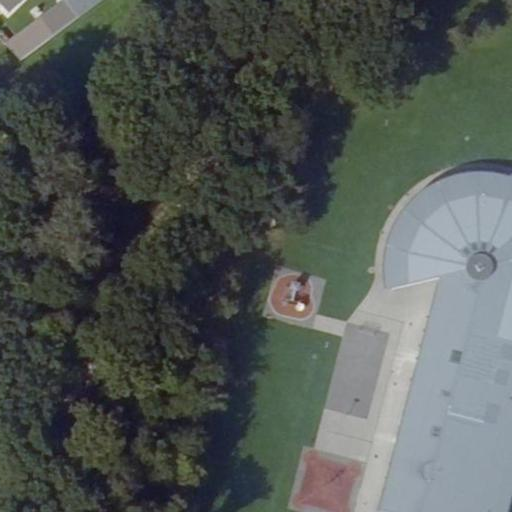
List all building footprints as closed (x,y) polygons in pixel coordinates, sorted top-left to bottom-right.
[(0,0),(0,11),(2,10),(10,18),(29,0),(0,0)] [(78,23),(108,0),(75,0),(66,8),(78,23)] [(2,52),(16,69),(54,42),(41,23),(2,52)] [(511,201),(511,202),(502,199),(490,198),(478,199),(466,201),(460,203),(454,205),(447,209),(442,202),(434,207),(428,211),(424,215),(430,221),(420,231),(414,241),(408,251),(407,253),(400,250),(397,256),(395,267),(394,274),(402,275),(401,280),(401,286),(401,294),(402,300),(403,306),(463,293),(463,295),(465,299),(466,300),(468,303),(462,328),(433,320),(383,511),(511,511),(511,510),(511,201)] [(463,293),(439,298),(433,320),(462,328),(468,303),(466,300),(465,299),(463,295),(463,293)]
